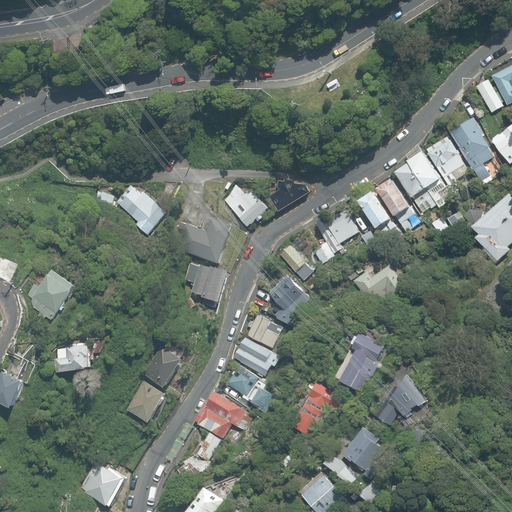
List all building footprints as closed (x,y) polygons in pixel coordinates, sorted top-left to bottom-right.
[(511,104),(511,67),(494,76),(509,106),(511,104)] [(478,88),(487,103),(499,96),(490,81),(478,88)] [(475,170),(485,185),(494,179),(484,164),(495,157),(490,148),(491,148),(483,136),(486,134),(475,118),(452,133),(469,161),(469,162),(474,170),(475,170)] [(511,164),(511,126),(492,141),(510,166),(511,164)] [(429,153),(457,200),(463,196),(456,184),(458,182),(457,180),(470,173),(451,140),(429,153)] [(410,161),(411,163),(439,205),(445,201),(443,199),(450,194),(446,188),(447,187),(419,145),(407,155),(410,161)] [(439,205),(411,163),(398,173),(415,198),(423,211),(431,206),(433,209),(439,205)] [(378,190),(408,236),(413,233),(412,230),(414,229),(408,220),(416,215),(393,178),(379,187),(380,189),(378,190)] [(271,196),(280,213),(312,194),(307,186),(279,181),(279,187),(280,191),(271,196)] [(225,200),(249,227),(258,220),(260,222),(264,218),(262,216),(270,209),(254,191),(248,197),(237,185),(231,194),(225,200)] [(126,216),(149,237),(170,213),(145,189),(140,194),(132,187),(118,203),(128,213),(126,216)] [(100,201),(112,206),(116,195),(103,191),(100,201)] [(360,202),(390,245),(395,242),(389,233),(397,228),(374,193),(360,202)] [(498,261),(511,249),(509,247),(511,244),(511,196),(476,228),(482,235),(478,239),(498,261)] [(340,252),(342,256),(347,253),(341,244),(361,232),(347,210),(331,220),(329,216),(316,224),(328,242),(321,245),(324,248),(317,251),(324,264),(337,257),(336,254),(340,252)] [(475,224),(477,226),(485,219),(483,217),(485,214),(473,210),(465,216),(473,225),(475,224)] [(450,220),(459,234),(470,227),(463,216),(459,219),(457,215),(450,220)] [(179,249),(222,264),(235,226),(214,218),(209,232),(181,222),(179,228),(185,230),(179,249)] [(450,228),(445,219),(436,224),(441,233),(450,228)] [(363,239),(368,246),(377,241),(372,234),(363,239)] [(295,271),(306,283),(312,277),(312,276),(315,273),(292,247),(281,256),(291,267),(289,269),(293,273),(295,271)] [(205,298),(222,303),(232,272),(214,266),(213,269),(202,265),(202,267),(191,264),(186,280),(196,283),(193,293),(205,296),(205,298)] [(386,299),(388,302),(408,288),(392,265),(373,278),(369,272),(356,281),(370,301),(378,295),(383,301),(386,299)] [(47,315),(53,320),(76,283),(54,269),(42,288),(36,284),(28,296),(33,300),(32,301),(34,308),(36,309),(41,313),(40,315),(45,318),(47,315)] [(293,325),(311,301),(289,276),(270,293),(273,296),(266,312),(293,325)] [(185,300),(191,309),(196,305),(191,297),(185,300)] [(249,335),(274,348),(284,328),(259,316),(256,323),(252,321),(249,326),(253,327),(249,335)] [(341,381),(364,393),(378,367),(381,369),(384,364),(378,361),(385,347),(361,334),(359,337),(357,336),(353,344),(355,345),(353,348),(357,350),(341,381)] [(235,357),(267,375),(270,370),(274,372),(282,357),(246,337),(235,357)] [(145,375),(168,388),(185,360),(183,358),(186,353),(170,343),(166,349),(161,346),(145,375)] [(56,349),(59,373),(93,369),(91,345),(56,349)] [(275,388),(241,366),(237,372),(235,371),(233,374),(235,375),(229,384),(245,395),(243,397),(261,409),(262,406),(269,411),(279,396),(273,392),(275,388)] [(0,381),(0,402),(16,409),(28,381),(4,371),(0,381)] [(377,416),(391,426),(402,410),(406,416),(413,411),(413,410),(419,406),(420,407),(428,403),(410,373),(399,388),(398,385),(377,416)] [(128,409),(152,422),(168,394),(144,381),(128,409)] [(336,414),(345,397),(319,382),(295,426),(314,437),(329,410),(336,414)] [(201,423),(225,438),(233,424),(245,432),(254,417),(217,394),(210,404),(207,402),(196,420),(201,423)] [(125,466),(135,472),(137,467),(160,427),(150,422),(125,466)] [(369,477),(382,459),(377,456),(383,447),(377,443),(380,438),(364,427),(344,455),(353,462),(354,461),(367,470),(364,474),(369,477)] [(182,469),(188,481),(203,472),(213,466),(210,461),(223,440),(212,433),(198,454),(186,461),(188,466),(182,469)] [(352,485),(356,480),(341,459),(332,455),(326,464),(352,485)] [(110,470),(96,462),(80,489),(111,507),(128,478),(111,468),(110,470)] [(303,495),(318,511),(334,511),(348,500),(326,475),(303,495)] [(184,481),(176,481),(175,493),(183,493),(184,481)] [(371,482),(359,494),(369,505),(382,493),(371,482)] [(187,511),(216,511),(225,501),(207,486),(187,511)]
